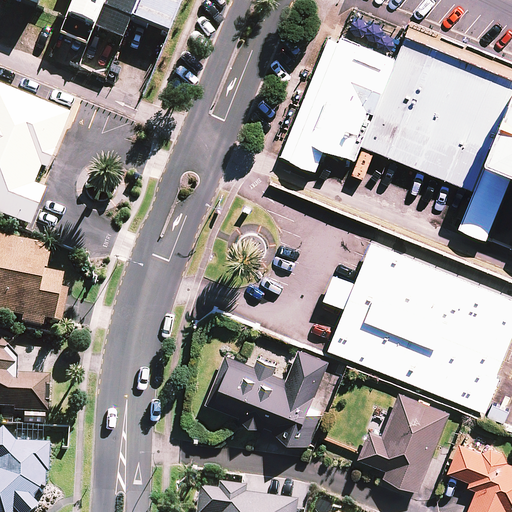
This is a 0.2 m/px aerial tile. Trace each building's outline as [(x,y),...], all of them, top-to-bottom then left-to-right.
[(15,0),(39,9),(42,0),(15,0)] [(79,0),(65,37),(88,46),(94,32),(106,0),(79,0)] [(142,0),(106,0),(94,32),(125,45),(133,24),(142,0)] [(142,0),(133,24),(168,38),(183,0),(142,0)] [(491,147),(511,95),(511,71),(409,30),(397,58),(363,142),(475,187),(491,147)] [(326,144),(357,157),(363,142),(397,58),(341,35),(339,41),(329,37),(282,154),(317,168),(326,144)] [(68,115),(0,88),(0,214),(29,226),(43,189),(33,185),(40,167),(47,169),(68,115)] [(511,95),(491,147),(511,155),(511,95)] [(475,187),(459,226),(486,237),(511,174),(511,155),(491,147),(475,187)] [(48,248),(0,238),(0,312),(22,317),(21,323),(41,327),(42,319),(59,323),(68,278),(43,273),(48,248)] [(511,333),(511,293),(373,238),(357,279),(335,270),(325,297),(346,305),(330,347),(487,409),(501,373),(497,371),(511,333)] [(0,407),(11,408),(11,412),(42,413),(44,376),(14,374),(16,356),(0,338),(0,407)] [(226,352),(207,401),(310,442),(322,412),(310,407),(329,358),(300,346),(288,377),(274,371),(278,363),(259,355),(256,364),(226,352)] [(420,488),(451,410),(400,389),(383,432),(371,427),(361,452),(359,456),(387,467),(385,474),(420,488)] [(0,511),(29,511),(37,504),(31,499),(38,492),(46,492),(47,445),(16,444),(0,429),(0,511)] [(476,487),(466,511),(507,511),(509,510),(511,510),(511,461),(507,459),(508,458),(504,450),(493,446),(483,449),(483,450),(459,441),(448,470),(470,479),(468,484),(476,487)] [(220,492),(202,490),(198,511),(298,511),(300,503),(248,496),(249,489),(243,488),(221,485),(220,492)]
